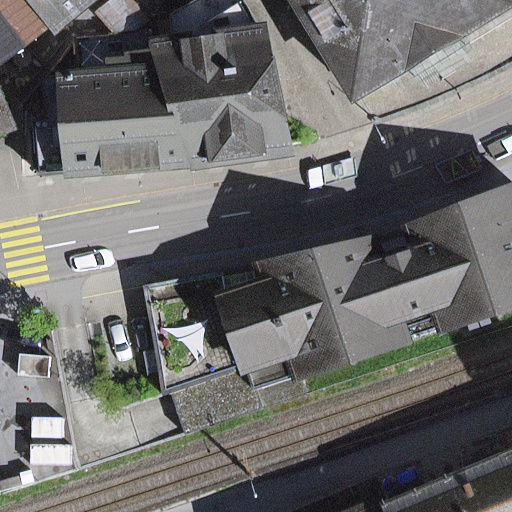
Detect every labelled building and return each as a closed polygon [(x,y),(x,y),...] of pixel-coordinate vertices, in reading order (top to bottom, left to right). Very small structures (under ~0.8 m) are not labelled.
[(50,23),(52,21),(35,0),(0,0),(0,13),(23,45),(50,23)] [(56,30),(91,0),(35,0),(52,21),(50,23),(56,30)] [(119,0),(101,14),(119,33),(143,20),(126,0),(119,0)] [(159,46),(192,164),(288,151),(263,32),(260,33),(240,0),(199,0),(172,17),(176,44),(159,46)] [(298,0),(357,96),(407,65),(509,3),(507,0),(298,0)] [(414,78),(511,18),(511,0),(507,0),(509,3),(407,65),(414,78)] [(0,62),(23,45),(0,13),(0,62)] [(35,121),(40,176),(192,164),(159,46),(152,47),(151,31),(77,37),(79,67),(109,65),(109,75),(45,81),(47,120),(35,121)] [(0,95),(0,134),(12,130),(0,95)] [(307,396),(301,377),(511,306),(511,190),(411,229),(413,233),(418,250),(380,263),(375,246),(374,242),(263,270),(224,277),(223,272),(144,287),(164,397),(172,394),(186,436),(307,396)] [(380,263),(418,250),(413,233),(375,246),(380,263)] [(511,430),(496,437),(506,459),(511,456),(511,430)] [(511,511),(511,456),(506,459),(390,508),(386,502),(362,511),(511,511)] [(288,511),(362,511),(386,502),(375,476),(288,511)]
